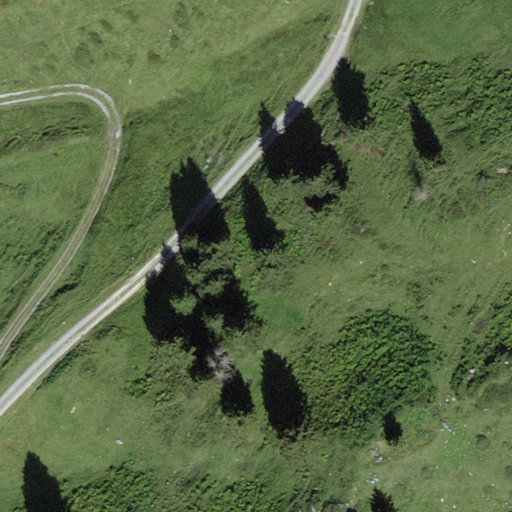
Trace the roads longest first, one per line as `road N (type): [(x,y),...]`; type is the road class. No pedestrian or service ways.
road 1 (track): [(0,405),(196,220),(331,60),(355,0)]
road 2 (track): [(0,97),(91,85),(123,119),(123,144),(101,197),(0,341)]
